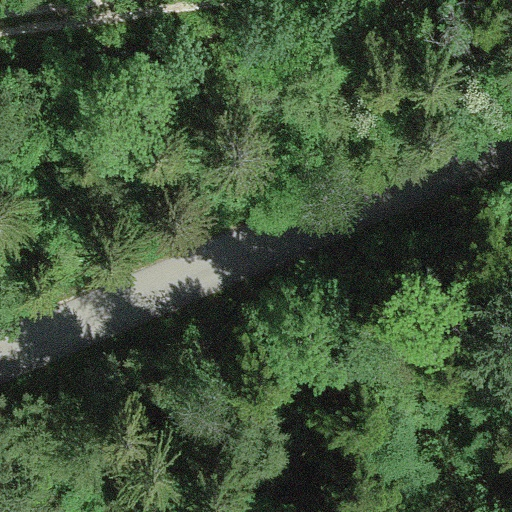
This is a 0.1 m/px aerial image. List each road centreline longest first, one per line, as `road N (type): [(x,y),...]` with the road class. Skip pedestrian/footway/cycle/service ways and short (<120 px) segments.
road 1 (tertiary): [(511,137),(0,358)]
road 2 (track): [(0,22),(167,0)]
